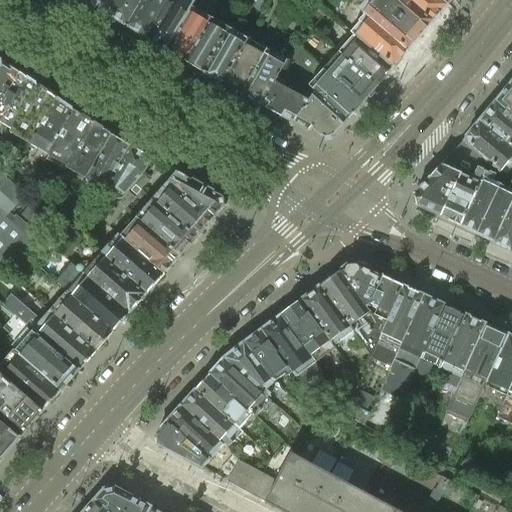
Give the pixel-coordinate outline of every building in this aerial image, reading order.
[(91,0),(90,2),(108,14),(117,0),(91,0)] [(117,0),(108,14),(127,27),(143,0),(117,0)] [(143,0),(127,27),(147,39),(171,0),(143,0)] [(166,51),(189,12),(192,7),(196,0),(195,0),(171,0),(147,39),(166,51)] [(433,21),(408,0),(364,0),(365,0),(371,5),(363,14),(364,15),(407,51),(433,21)] [(447,5),(441,0),(408,0),(433,21),(447,5)] [(192,7),(189,12),(166,51),(185,62),(211,18),(192,7)] [(407,51),(364,15),(359,22),(364,26),(355,36),(358,39),(392,68),(407,51)] [(229,28),(211,18),(185,62),(204,73),(229,28)] [(336,20),(333,24),(344,34),(347,29),(336,20)] [(229,28),(204,73),(223,84),(249,38),(229,28)] [(259,44),(249,38),(223,84),(241,94),(264,53),(256,49),(259,44)] [(392,68),(358,39),(343,55),(378,85),(392,68)] [(266,48),(264,53),(241,94),(250,99),(261,105),(277,77),(284,64),(287,59),(266,48)] [(362,102),(328,73),(324,69),(321,67),(304,52),(301,56),(296,62),(314,79),(308,86),(314,92),(346,120),(362,102)] [(378,85),(343,55),(336,64),(332,60),(324,69),(328,73),(362,102),(378,85)] [(0,106),(19,73),(2,61),(0,61),(0,106)] [(0,121),(12,129),(38,86),(19,73),(0,106),(0,121)] [(285,81),(277,77),(261,105),(278,114),(292,121),(309,99),(283,85),(285,81)] [(511,81),(495,102),(511,115),(511,81)] [(29,143),(56,98),(38,86),(12,129),(11,132),(29,143)] [(346,120),(314,92),(309,99),(292,121),(309,130),(312,127),(324,137),(332,136),(346,120)] [(74,111),(56,98),(29,143),(49,155),(74,111)] [(511,115),(495,102),(480,121),(511,149),(511,115)] [(81,116),(74,111),(49,155),(68,167),(93,123),(81,116)] [(511,149),(480,121),(463,141),(489,163),(506,176),(511,168),(511,149)] [(111,134),(93,123),(68,167),(67,168),(85,179),(86,178),(111,134)] [(129,145),(111,134),(86,178),(105,188),(129,145)] [(451,155),(448,158),(446,160),(442,164),(439,167),(433,174),(430,177),(415,193),(414,194),(417,205),(441,217),(460,225),(480,182),(486,170),(489,163),(463,141),(451,155)] [(147,171),(149,166),(152,160),(153,159),(129,145),(105,188),(110,191),(113,187),(126,195),(135,186),(137,184),(144,178),(147,171)] [(153,177),(149,166),(147,171),(144,178),(137,184),(141,190),(153,177)] [(0,267),(20,287),(36,271),(18,254),(37,235),(16,215),(13,217),(8,212),(24,196),(0,171),(0,267)] [(223,197),(176,172),(167,182),(211,221),(225,205),(223,197)] [(211,221),(167,182),(161,189),(164,193),(155,203),(195,239),(211,221)] [(480,182),(460,225),(476,233),(497,190),(488,186),(480,182)] [(511,200),(511,196),(505,193),(497,190),(476,233),(493,241),(511,200)] [(51,213),(34,199),(20,216),(37,230),(51,213)] [(195,239),(155,203),(152,200),(145,207),(149,210),(139,220),(180,256),(195,239)] [(511,249),(511,247),(511,200),(493,241),(511,249)] [(110,225),(125,209),(118,203),(103,219),(110,225)] [(180,256),(139,220),(131,230),(127,227),(120,235),(120,236),(123,239),(164,274),(180,256)] [(164,274),(123,239),(120,236),(120,235),(117,233),(100,253),(146,294),(164,274)] [(146,294),(100,253),(88,265),(83,261),(77,268),(82,272),(129,314),(146,294)] [(370,303),(383,276),(356,264),(348,265),(338,272),(364,308),(370,303)] [(129,314),(82,272),(75,280),(81,286),(72,296),(113,332),(129,314)] [(381,330),(369,315),(364,308),(338,272),(317,288),(350,334),(353,332),(363,346),(359,355),(367,365),(370,358),(381,330)] [(381,330),(403,286),(383,276),(370,303),(364,308),(369,315),(381,330)] [(401,344),(424,295),(403,286),(381,330),(370,358),(390,367),(401,344)] [(350,334),(317,288),(299,302),(334,350),(335,348),(334,346),(350,334)] [(113,332),(72,296),(66,290),(48,310),(96,352),(113,332)] [(96,352),(48,310),(41,318),(11,292),(2,303),(13,312),(38,334),(79,370),(96,352)] [(399,403),(422,353),(445,305),(424,295),(401,344),(390,367),(379,392),(399,403)] [(334,350),(299,302),(280,316),(314,364),(334,350)] [(465,314),(445,305),(422,353),(443,363),(465,314)] [(79,370),(38,334),(13,312),(1,326),(8,332),(2,338),(18,354),(19,354),(61,391),(79,370)] [(486,324),(465,314),(443,363),(463,373),(486,324)] [(314,364),(280,316),(261,330),(292,373),(296,378),(314,364)] [(482,389),(486,381),(508,334),(486,324),(463,373),(445,413),(467,423),(482,389)] [(292,373),(261,330),(244,342),(273,383),(275,381),(284,374),(286,377),(292,373)] [(511,381),(511,336),(508,334),(486,381),(508,391),(511,381)] [(273,383),(244,342),(224,358),(264,396),(268,391),(269,390),(267,388),(273,383)] [(61,391),(19,354),(18,354),(7,366),(1,360),(0,361),(0,372),(43,411),(61,391)] [(264,396),(224,358),(210,374),(253,414),(271,394),(268,391),(264,396)] [(43,411),(0,372),(0,410),(25,432),(43,411)] [(253,414),(210,374),(196,390),(239,429),(253,414)] [(511,424),(511,381),(508,391),(496,417),(511,424)] [(239,429),(196,390),(181,406),(223,444),(227,448),(233,442),(230,439),(239,429)] [(223,444),(181,406),(156,434),(157,444),(202,468),(223,444)] [(0,459),(25,432),(0,410),(0,459)] [(398,455),(383,447),(376,460),(391,468),(398,455)] [(291,453),(276,481),(265,502),(284,511),(285,511),(289,505),(300,511),(320,511),(338,480),(337,479),(334,486),(327,482),(331,474),(309,463),(305,470),(289,461),(293,454),(291,453)] [(227,481),(265,502),(276,481),(238,460),(227,481)] [(457,485),(442,477),(434,490),(449,498),(457,485)] [(339,481),(338,480),(320,511),(394,511),(395,511),(394,510),(393,511),(383,511),(388,505),(347,483),(343,491),(336,487),(339,481)] [(108,511),(147,511),(151,507),(114,487),(113,487),(111,485),(106,486),(105,489),(104,489),(93,502),(108,511)] [(108,511),(93,502),(83,511),(108,511)]
